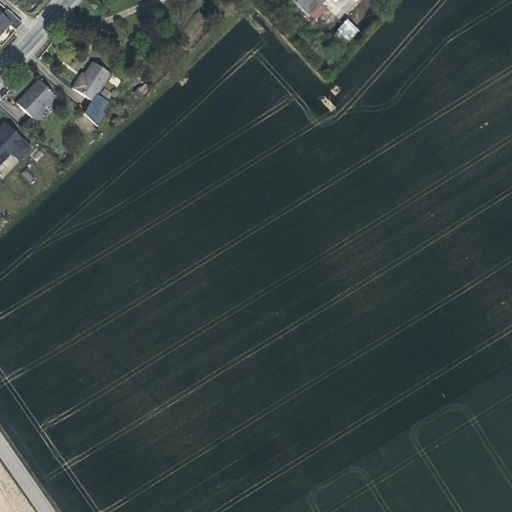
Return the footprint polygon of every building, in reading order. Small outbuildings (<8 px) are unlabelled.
[(296,0),(312,15),(325,0),(296,0)] [(0,11),(0,33),(9,23),(17,29),(23,21),(7,7),(2,13),(0,11)] [(202,8),(196,16),(203,21),(209,13),(202,8)] [(196,16),(184,32),(192,38),(203,21),(196,16)] [(348,43),(360,30),(347,19),(335,32),(348,43)] [(184,32),(179,40),(186,45),(192,38),(184,32)] [(112,75),(94,63),(85,75),(82,79),(80,78),(73,88),(93,102),(112,75)] [(54,95),(39,80),(17,103),(32,118),(54,95)] [(33,146),(5,121),(0,125),(0,163),(11,152),(20,160),(33,146)] [(29,182),(34,178),(27,169),(21,174),(29,182)]
